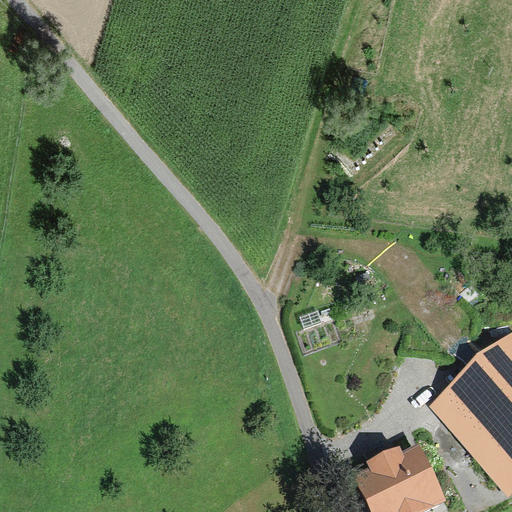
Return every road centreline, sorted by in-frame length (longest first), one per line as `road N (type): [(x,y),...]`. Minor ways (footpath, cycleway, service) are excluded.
road 1 (track): [(10,0),(205,221),(264,310),(359,0)]
road 2 (residential): [(326,511),(317,442),(264,310)]
